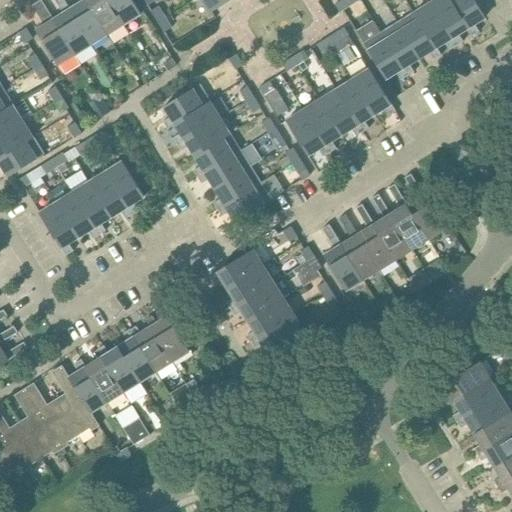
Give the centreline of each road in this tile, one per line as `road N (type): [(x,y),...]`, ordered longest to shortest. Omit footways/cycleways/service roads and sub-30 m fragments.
road 1 (residential): [(118,511),(371,408)]
road 2 (residential): [(0,228),(57,313),(172,245),(201,238)]
road 3 (residential): [(371,408),(498,246)]
road 4 (residential): [(287,218),(457,114)]
road 5 (residential): [(498,246),(457,114)]
road 6 (residential): [(433,511),(371,408)]
